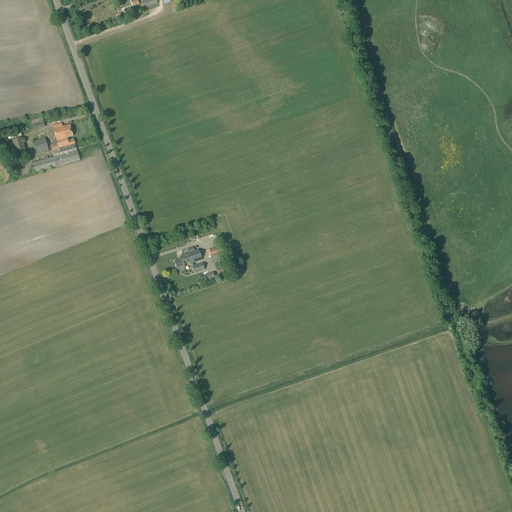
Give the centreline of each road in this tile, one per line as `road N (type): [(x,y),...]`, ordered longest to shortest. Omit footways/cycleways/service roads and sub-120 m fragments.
road 1 (track): [(342,0),(446,329),(205,414),(0,499)]
road 2 (tertiary): [(241,511),(55,0)]
